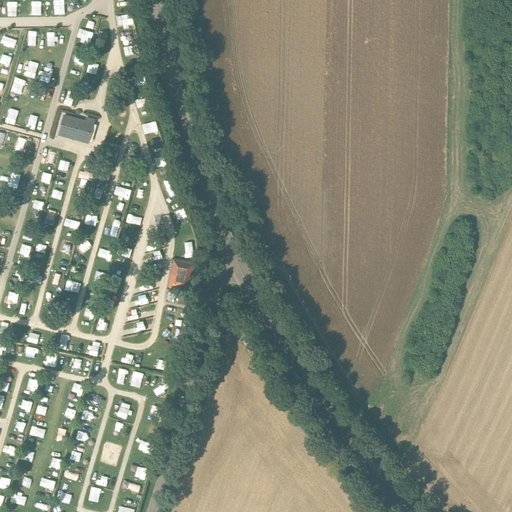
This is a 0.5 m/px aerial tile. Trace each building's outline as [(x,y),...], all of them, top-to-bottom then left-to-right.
[(39,9),(39,0),(29,0),(29,9),(39,9)] [(61,30),(52,30),(52,41),(61,41),(61,30)] [(30,41),(39,41),(39,31),(31,31),(30,41)] [(58,135),(88,143),(94,121),(87,119),(86,122),(64,116),(58,135)] [(15,145),(26,148),(29,139),(18,135),(15,145)] [(48,156),(45,168),(54,169),(56,158),(48,156)] [(58,175),(67,178),(69,168),(61,166),(58,175)] [(93,179),(95,172),(87,170),(85,176),(93,179)] [(91,207),(88,215),(97,218),(99,210),(91,207)] [(177,217),(182,229),(192,225),(188,213),(177,217)] [(183,233),(184,245),(195,244),(194,232),(183,233)] [(39,250),(47,251),(49,244),(40,243),(39,250)] [(189,292),(194,268),(194,265),(174,261),(169,288),(189,292)] [(73,266),(71,275),(81,277),(83,268),(73,266)] [(179,296),(178,303),(189,306),(191,298),(179,296)] [(88,306),(86,317),(96,318),(98,307),(88,306)]
